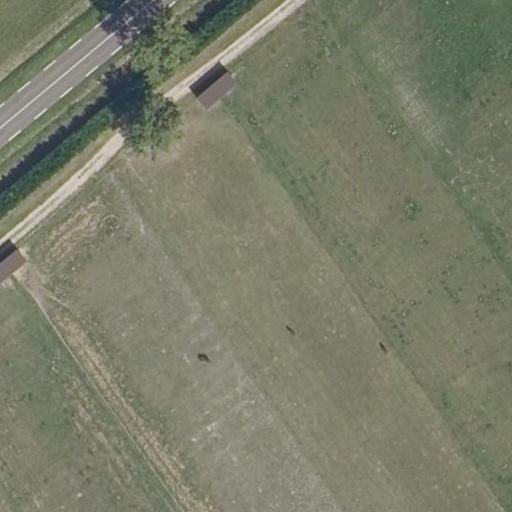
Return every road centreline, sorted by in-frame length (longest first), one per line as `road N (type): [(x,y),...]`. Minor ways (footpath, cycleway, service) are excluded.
road 1 (track): [(0,245),(295,0)]
road 2 (primary): [(0,127),(152,0)]
